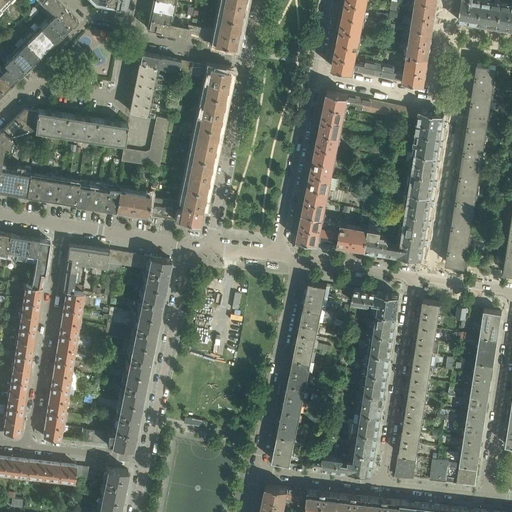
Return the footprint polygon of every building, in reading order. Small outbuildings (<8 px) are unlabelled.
[(10,1),(8,0),(0,0),(0,6),(2,9),(10,1)] [(55,12),(70,27),(78,20),(57,0),(41,0),(40,1),(46,8),(48,6),(52,11),(53,10),(55,12)] [(151,0),(150,7),(173,12),(175,1),(169,0),(151,0)] [(222,0),(223,2),(220,15),(239,19),(242,5),(243,0),(222,0)] [(345,0),(343,11),(365,16),(368,0),(345,0)] [(391,0),(390,9),(397,10),(398,1),(391,0)] [(437,3),(421,0),(415,0),(412,26),(432,29),(437,3)] [(468,21),(471,0),(461,0),(458,19),(468,21)] [(478,23),(481,0),(471,0),(468,21),(478,23)] [(488,24),(491,0),(481,0),(478,23),(488,24)] [(498,26),(502,0),(499,0),(491,0),(488,24),(498,26)] [(508,27),(511,2),(502,0),(498,26),(508,27)] [(173,12),(150,7),(148,17),(171,22),(173,12)] [(343,11),(337,38),(360,42),(365,16),(343,11)] [(55,12),(48,19),(63,35),(70,27),(55,12)] [(214,41),(214,42),(234,46),(236,37),(239,19),(220,15),(217,30),(216,33),(214,41)] [(171,22),(148,17),(146,27),(172,32),(186,35),(188,25),(171,22)] [(47,18),(39,25),(56,42),(63,35),(48,19),(47,18)] [(186,35),(192,37),(195,25),(188,23),(188,25),(186,35)] [(395,23),(388,23),(385,36),(393,38),(395,23)] [(39,25),(32,32),(48,49),(56,42),(39,25)] [(202,26),(195,25),(192,37),(199,38),(202,26)] [(202,26),(199,38),(214,41),(216,33),(208,31),(209,28),(202,26)] [(432,29),(412,26),(408,53),(428,57),(432,29)] [(48,49),(32,32),(25,39),(26,40),(41,56),(48,49)] [(332,66),(354,70),(356,62),(360,42),(337,38),(332,66)] [(18,47),(34,63),(41,56),(26,40),(18,47)] [(18,47),(11,54),(26,70),(34,63),(18,47)] [(139,61),(161,65),(179,69),(181,59),(141,51),(139,61)] [(428,57),(408,53),(405,73),(403,81),(424,85),(428,57)] [(4,62),(5,62),(19,77),(26,70),(11,54),(4,62)] [(178,71),(185,72),(188,61),(181,59),(179,69),(178,71)] [(378,75),(381,62),(366,59),(365,64),(356,62),(354,70),(378,75)] [(161,65),(139,61),(137,70),(159,75),(162,75),(162,71),(159,71),(161,65)] [(188,61),(185,72),(192,74),(194,62),(188,61)] [(0,72),(12,85),(19,77),(5,62),(1,66),(0,65),(0,72)] [(194,62),(192,74),(199,75),(200,72),(201,63),(194,62)] [(405,73),(396,71),(396,66),(381,62),(378,75),(403,81),(405,73)] [(201,63),(200,72),(208,74),(207,78),(204,92),(224,96),(227,82),(229,69),(210,65),(208,65),(201,63)] [(477,63),(476,75),(494,78),(496,66),(477,63)] [(135,80),(157,85),(160,86),(161,81),(158,80),(159,75),(137,70),(135,80)] [(0,86),(5,91),(12,85),(0,72),(0,86)] [(494,78),(476,75),(474,88),(492,91),(494,78)] [(133,91),(155,95),(158,95),(159,91),(156,91),(157,85),(135,80),(133,91)] [(492,91),(474,88),(471,101),(490,104),(492,91)] [(327,89),(325,102),(346,106),(347,102),(348,94),(327,89)] [(131,100),(153,105),(156,105),(157,100),(154,100),(155,95),(133,91),(131,100)] [(198,121),(197,123),(217,128),(219,120),(220,113),(224,96),(204,92),(200,109),(198,121)] [(369,111),(372,98),(348,94),(347,102),(355,103),(355,108),(369,111)] [(380,100),(372,98),(369,111),(377,112),(380,100)] [(153,105),(131,100),(129,110),(154,115),(155,110),(152,110),(153,105)] [(388,102),(380,100),(377,112),(385,114),(388,102)] [(490,104),(471,101),(470,113),(488,116),(490,104)] [(346,106),(325,102),(319,129),(340,134),(346,106)] [(396,103),(388,102),(385,114),(393,115),(396,103)] [(172,109),(183,111),(184,105),(173,103),(172,109)] [(403,105),(396,103),(393,115),(401,117),(403,105)] [(411,107),(403,105),(401,117),(409,119),(411,107)] [(11,121),(4,128),(14,140),(15,142),(31,127),(35,127),(37,109),(24,107),(10,120),(11,121)] [(419,108),(411,107),(409,119),(417,120),(419,108)] [(37,109),(35,127),(35,129),(124,142),(127,122),(115,120),(80,115),(50,110),(37,108),(37,109)] [(444,113),(419,108),(417,120),(418,120),(417,122),(442,126),(444,113)] [(488,116),(470,113),(468,126),(486,128),(488,116)] [(155,122),(167,124),(168,118),(156,115),(155,122)] [(442,126),(417,122),(416,132),(440,136),(442,126)] [(194,140),(191,155),(211,159),(214,145),(217,128),(197,123),(194,140)] [(486,128),(468,126),(466,139),(484,141),(486,128)] [(14,140),(4,128),(3,127),(2,128),(0,129),(0,146),(4,147),(12,148),(13,143),(14,140)] [(153,132),(165,135),(166,129),(154,127),(153,132)] [(319,129),(313,156),(335,160),(340,134),(319,129)] [(440,136),(416,132),(414,142),(439,146),(440,136)] [(151,143),(163,146),(164,140),(152,138),(151,143)] [(484,141),(466,139),(464,150),(482,153),(484,141)] [(439,146),(414,142),(412,152),(437,156),(439,146)] [(0,190),(7,191),(10,167),(5,166),(6,163),(1,162),(4,147),(0,146),(0,190)] [(145,150),(144,162),(160,164),(161,155),(162,151),(149,149),(145,150)] [(482,153),(464,150),(462,163),(480,166),(482,153)] [(437,156),(412,152),(411,162),(436,166),(437,156)] [(188,172),(185,186),(205,190),(206,185),(208,176),(211,159),(191,155),(188,172)] [(335,160),(313,156),(308,183),(329,187),(335,160)] [(436,166),(411,162),(409,171),(434,175),(436,166)] [(480,166),(462,163),(460,176),(478,179),(480,166)] [(141,171),(152,173),(153,166),(142,164),(141,171)] [(7,191),(17,193),(21,165),(17,165),(17,168),(10,167),(7,191)] [(21,165),(17,193),(27,194),(30,172),(30,170),(25,169),(26,166),(21,165)] [(434,175),(409,171),(408,181),(433,185),(434,175)] [(27,194),(36,196),(40,173),(30,172),(27,194)] [(40,173),(36,196),(46,197),(50,175),(40,173)] [(46,197),(57,199),(60,176),(50,175),(46,197)] [(57,199),(66,201),(70,178),(60,176),(57,199)] [(478,179),(460,176),(458,188),(476,191),(478,179)] [(66,201),(77,202),(80,179),(70,178),(66,201)] [(77,202),(86,204),(89,184),(83,183),(84,179),(81,178),(80,179),(77,202)] [(89,184),(86,204),(96,205),(100,181),(96,181),(95,185),(89,184)] [(96,205),(106,207),(109,187),(103,186),(104,182),(100,181),(96,205)] [(433,185),(408,181),(406,191),(431,195),(433,185)] [(308,183),(302,210),(324,214),(329,187),(308,183)] [(115,188),(109,187),(106,207),(115,208),(119,189),(119,184),(116,184),(115,188)] [(375,185),(373,195),(382,197),(384,187),(375,185)] [(182,201),(182,202),(194,204),(193,206),(201,207),(205,190),(185,186),(182,201)] [(476,191),(458,188),(456,200),(474,203),(476,191)] [(115,208),(147,214),(150,195),(151,194),(119,189),(115,208)] [(431,195),(406,191),(405,201),(430,205),(431,195)] [(150,195),(147,214),(174,218),(174,217),(176,207),(181,208),(182,204),(182,202),(182,201),(150,195)] [(474,203),(456,200),(454,212),(472,215),(474,203)] [(430,205),(405,201),(403,211),(428,214),(430,205)] [(176,207),(174,217),(178,218),(178,219),(198,222),(201,207),(193,206),(194,204),(182,202),(182,204),(181,208),(176,207)] [(297,238),(318,241),(321,228),(324,214),(302,210),(297,238)] [(428,214),(403,211),(401,221),(426,225),(428,214)] [(472,215),(454,212),(452,225),(470,228),(472,215)] [(426,225),(401,221),(400,230),(425,234),(426,225)] [(340,223),(339,231),(337,244),(365,249),(369,228),(340,223)] [(470,228),(452,225),(450,237),(468,240),(470,228)] [(377,251),(380,233),(381,229),(369,227),(369,228),(365,249),(377,251)] [(339,231),(321,228),(318,241),(337,244),(339,231)] [(10,233),(0,230),(0,255),(6,256),(7,253),(10,233)] [(425,234),(400,230),(398,242),(423,246),(425,234)] [(16,258),(17,255),(20,234),(10,233),(7,253),(12,254),(11,257),(16,258)] [(400,244),(398,243),(388,242),(388,239),(387,236),(384,236),(384,234),(380,233),(377,251),(399,254),(400,244)] [(20,234),(17,255),(22,255),(21,259),(26,260),(26,256),(29,236),(20,234)] [(31,260),(35,261),(39,237),(29,236),(26,256),(32,257),(31,260)] [(28,282),(42,285),(50,239),(39,237),(35,261),(33,271),(30,270),(28,282)] [(468,240),(450,237),(448,249),(467,252),(468,240)] [(66,265),(75,267),(79,244),(69,242),(66,265)] [(423,246),(398,242),(398,243),(400,244),(399,254),(418,257),(422,255),(423,246)] [(79,244),(75,267),(77,267),(80,268),(81,265),(86,266),(89,245),(79,244)] [(92,269),(95,270),(99,247),(89,245),(86,266),(92,267),(92,269)] [(99,247),(95,270),(99,271),(100,268),(106,269),(107,260),(109,248),(99,247)] [(107,260),(114,262),(116,250),(109,248),(107,260)] [(467,252),(448,249),(446,262),(465,265),(467,252)] [(116,250),(114,262),(121,263),(123,251),(116,250)] [(123,251),(121,263),(128,264),(130,252),(123,251)] [(128,264),(135,265),(137,253),(130,252),(128,264)] [(144,254),(137,253),(135,265),(142,266),(144,254)] [(147,267),(144,283),(165,287),(168,268),(169,268),(171,258),(144,253),(144,254),(142,266),(147,267)] [(62,288),(66,289),(74,290),(77,267),(75,267),(66,265),(62,288)] [(327,284),(309,280),(306,293),(324,297),(327,284)] [(24,298),(39,300),(42,285),(28,282),(26,282),(24,298)] [(138,312),(159,316),(165,287),(144,283),(138,312)] [(375,291),(354,287),(353,287),(353,290),(352,298),(352,299),(369,302),(370,300),(371,298),(374,299),(375,291)] [(64,304),(81,307),(83,291),(74,290),(66,289),(64,304)] [(346,289),(345,297),(352,298),(353,290),(346,289)] [(399,294),(375,291),(374,299),(373,301),(398,304),(399,294)] [(324,297),(306,293),(304,306),(321,310),(324,297)] [(20,324),(35,327),(39,300),(24,298),(20,324)] [(439,314),(441,301),(423,298),(421,311),(439,314)] [(398,304),(373,301),(372,311),(396,314),(398,304)] [(60,331),(76,333),(81,307),(64,304),(60,331)] [(467,306),(458,305),(456,317),(465,318),(467,306)] [(321,310),(304,306),(301,319),(319,323),(321,310)] [(500,324),(502,311),(484,308),(482,321),(500,324)] [(396,314),(372,311),(370,320),(395,324),(396,314)] [(439,314),(421,311),(419,324),(437,327),(439,314)] [(132,341),(153,345),(159,316),(138,312),(132,341)] [(345,326),(347,320),(330,317),(329,322),(345,326)] [(319,323),(301,319),(298,332),(316,335),(319,323)] [(395,324),(370,320),(369,330),(393,334),(395,324)] [(500,324),(482,321),(480,334),(498,337),(500,324)] [(15,351),(31,353),(35,327),(20,324),(15,351)] [(437,327),(419,324),(417,337),(435,340),(437,327)] [(393,334),(369,330),(367,340),(392,344),(393,334)] [(60,331),(55,357),(72,359),(76,333),(60,331)] [(316,335),(298,332),(296,344),(314,348),(316,335)] [(498,337),(480,334),(478,347),(496,349),(498,337)] [(440,342),(435,342),(435,340),(417,337),(415,350),(433,353),(433,352),(438,353),(440,342)] [(392,344),(367,340),(365,350),(390,354),(392,344)] [(132,341),(127,369),(147,374),(153,345),(132,341)] [(314,348),(296,344),(293,357),(311,361),(314,348)] [(496,349),(478,347),(476,360),(494,363),(496,349)] [(390,354),(365,350),(364,360),(388,364),(390,354)] [(433,353),(415,350),(413,363),(431,365),(433,353)] [(15,351),(11,377),(27,380),(31,353),(15,351)] [(342,352),(341,359),(347,361),(349,353),(342,352)] [(55,357),(51,383),(68,385),(72,359),(55,357)] [(311,361),(293,357),(291,370),(308,374),(311,361)] [(388,364),(364,360),(362,370),(387,373),(388,364)] [(494,363),(476,360),(474,372),(492,375),(494,363)] [(431,365),(413,363),(411,375),(429,378),(431,365)] [(328,365),(327,372),(336,374),(338,367),(328,365)] [(147,374),(127,369),(121,398),(141,403),(147,374)] [(308,374),(291,370),(288,382),(306,386),(308,374)] [(387,373),(362,370),(361,380),(385,384),(387,373)] [(492,375),(474,372),(472,385),(490,388),(492,375)] [(429,378),(411,375),(409,388),(427,391),(429,378)] [(7,404),(23,406),(27,380),(11,377),(7,404)] [(385,384),(361,380),(359,390),(384,393),(385,384)] [(306,386),(288,382),(285,395),(303,398),(306,386)] [(47,409),(64,411),(68,385),(51,383),(47,409)] [(490,388),(472,385),(470,398),(488,401),(490,388)] [(427,391),(409,388),(407,401),(425,404),(427,391)] [(384,393),(359,390),(358,400),(382,403),(384,393)] [(303,398),(285,395),(283,408),(301,412),(303,398)] [(115,427),(135,431),(141,403),(121,398),(115,427)] [(488,401),(470,398),(468,411),(486,414),(488,401)] [(382,403),(358,400),(356,409),(381,413),(382,403)] [(425,404),(407,401),(405,415),(423,417),(425,404)] [(23,406),(7,404),(3,430),(19,433),(23,406)] [(301,412),(283,408),(280,421),(298,424),(301,412)] [(64,411),(47,409),(43,435),(60,437),(64,411)] [(381,413),(356,409),(354,419),(379,423),(381,413)] [(486,414),(468,411),(466,424),(484,427),(486,414)] [(423,417),(405,415),(403,427),(421,430),(423,417)] [(186,416),(184,422),(207,427),(208,422),(208,421),(186,416)] [(379,423),(354,419),(353,429),(378,432),(379,423)] [(298,424),(280,421),(278,433),(295,437),(298,424)] [(484,427),(466,424),(464,436),(482,439),(484,427)] [(108,431),(107,442),(107,443),(112,443),(133,446),(135,431),(115,427),(114,432),(108,431)] [(421,430),(403,427),(401,440),(419,443),(421,430)] [(378,432),(353,429),(351,439),(376,443),(378,432)] [(295,437),(278,433),(275,446),(293,450),(295,437)] [(482,439),(464,436),(462,449),(480,452),(482,439)] [(376,443),(351,439),(350,448),(375,452),(376,443)] [(419,443),(401,440),(399,453),(417,455),(419,443)] [(293,450),(275,446),(272,459),(290,463),(293,450)] [(375,452),(350,448),(348,458),(373,462),(375,452)] [(480,452),(462,449),(460,462),(478,465),(480,452)] [(417,455),(399,453),(395,475),(413,477),(417,455)] [(0,454),(0,470),(11,472),(13,456),(0,454)] [(343,457),(323,454),(323,455),(322,461),(322,466),(347,469),(348,461),(342,461),(343,457)] [(11,472),(43,476),(45,460),(13,456),(11,472)] [(373,462),(348,458),(348,461),(347,469),(371,472),(373,462)] [(447,481),(450,461),(450,460),(436,458),(433,458),(430,479),(447,481)] [(45,460),(43,476),(74,480),(75,475),(76,464),(45,460)] [(478,465),(460,462),(457,482),(475,484),(478,465)] [(75,475),(82,476),(83,465),(76,464),(75,475)] [(82,476),(90,477),(91,465),(83,465),(82,476)] [(90,477),(104,479),(106,467),(91,465),(90,477)] [(101,494),(122,498),(128,469),(107,467),(106,467),(104,479),(101,494)] [(285,501),(288,487),(267,484),(264,498),(285,502),(285,501)] [(306,503),(308,489),(288,487),(285,501),(306,503)] [(316,511),(320,511),(323,491),(308,489),(306,503),(306,505),(305,509),(312,510),(312,511),(316,511)] [(336,511),(339,492),(323,491),(320,511),(336,511)] [(352,511),(354,494),(339,492),(336,511),(352,511)] [(101,494),(97,511),(118,511),(122,498),(101,494)] [(368,511),(370,496),(354,494),(352,511),(368,511)] [(383,511),(385,498),(370,496),(368,511),(383,511)] [(283,511),(285,502),(264,498),(262,511),(266,511),(283,511)] [(399,511),(401,500),(385,498),(383,511),(399,511)] [(410,511),(411,501),(401,500),(399,511),(410,511)] [(420,511),(422,502),(411,501),(410,511),(420,511)] [(430,511),(431,503),(422,502),(420,511),(430,511)] [(440,511),(441,504),(431,503),(430,511),(440,511)]
